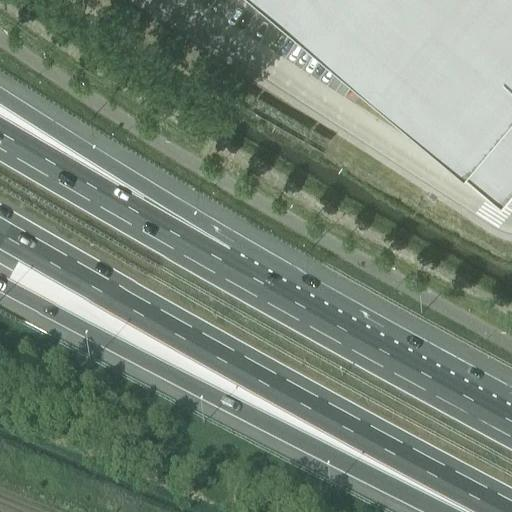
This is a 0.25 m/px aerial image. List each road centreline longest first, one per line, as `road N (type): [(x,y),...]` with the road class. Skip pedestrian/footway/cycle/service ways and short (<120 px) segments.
road 1 (motorway): [(0,225),(511,509)]
road 2 (motorway): [(0,284),(440,511)]
road 3 (unclassified): [(511,222),(160,0)]
road 4 (motorway): [(511,422),(224,263)]
road 5 (motorway): [(224,263),(0,103)]
road 6 (motorway): [(224,263),(0,133)]
